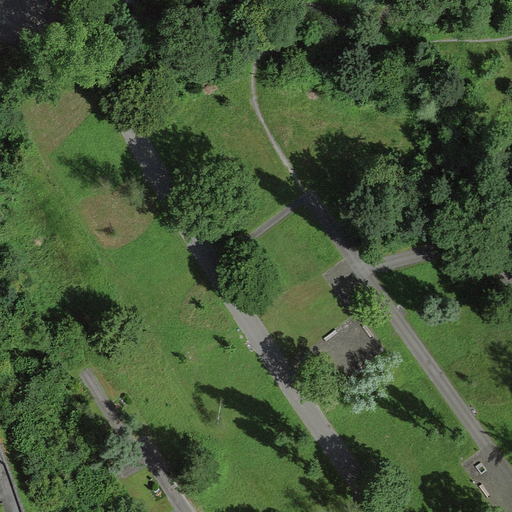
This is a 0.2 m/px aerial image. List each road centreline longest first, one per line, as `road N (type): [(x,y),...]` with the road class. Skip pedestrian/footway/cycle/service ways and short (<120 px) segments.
road 1 (track): [(67,0),(213,268),(381,511)]
road 2 (track): [(511,228),(366,273),(511,492)]
